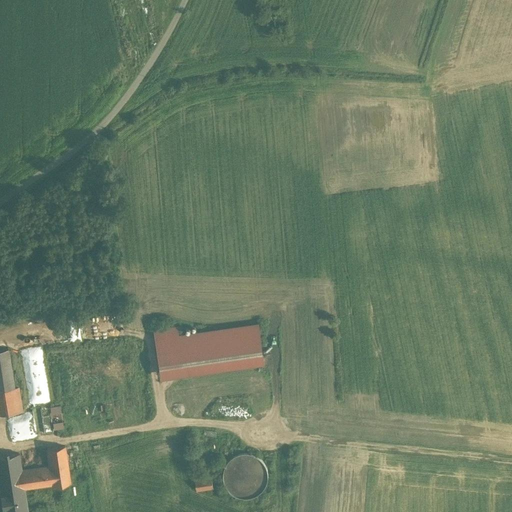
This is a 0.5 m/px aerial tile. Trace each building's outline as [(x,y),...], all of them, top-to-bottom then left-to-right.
[(284,0),(264,0),(271,20),(289,14),(284,0)] [(49,344),(48,321),(22,323),(23,345),(49,344)] [(177,337),(156,340),(161,371),(261,356),(257,326),(177,337)] [(176,328),(155,331),(156,340),(177,337),(176,328)] [(6,349),(0,349),(0,414),(21,411),(17,387),(12,388),(6,349)] [(50,415),(44,417),(46,426),(53,425),(50,415)] [(54,429),(64,427),(63,420),(53,422),(54,429)] [(64,446),(46,449),(49,466),(51,484),(52,486),(69,483),(64,446)] [(18,453),(0,455),(0,496),(2,511),(26,511),(23,488),(51,484),(49,466),(21,470),(18,453)] [(239,453),(232,457),(226,464),(223,472),(224,481),(228,489),(235,495),(244,497),(253,495),(260,491),(266,483),(268,475),(266,467),(261,460),(255,455),(247,453),(239,453)] [(211,477),(195,479),(196,490),(213,487),(211,477)]
